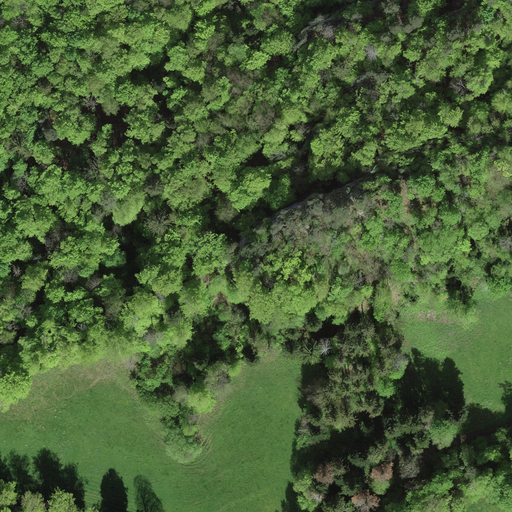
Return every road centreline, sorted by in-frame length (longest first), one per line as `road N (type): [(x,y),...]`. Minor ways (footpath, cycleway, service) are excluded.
road 1 (track): [(511,427),(434,449),(335,511)]
road 2 (track): [(0,26),(100,27),(161,0)]
